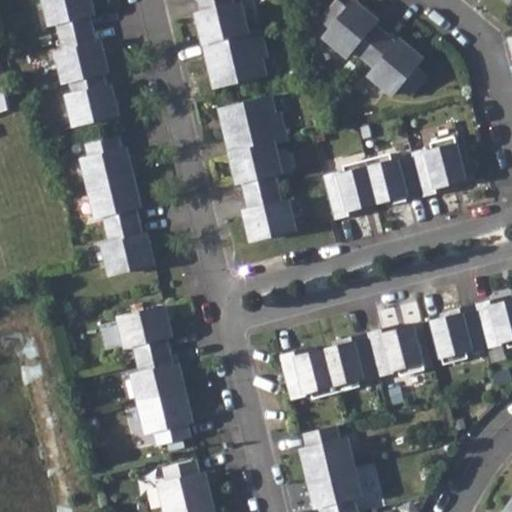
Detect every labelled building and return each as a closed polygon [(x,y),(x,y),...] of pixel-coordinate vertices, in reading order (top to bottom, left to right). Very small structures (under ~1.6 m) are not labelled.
[(92,28),(91,24),(87,8),(91,7),(89,0),(43,0),(49,23),(55,22),(58,36),(92,28)] [(196,0),(197,4),(200,19),(197,20),(202,42),(245,33),(239,4),(233,5),(232,0),(196,0)] [(370,16),(354,3),(348,9),(337,0),(335,0),(318,20),(330,31),(324,38),(346,57),(351,51),(362,61),(385,33),(368,18),(370,16)] [(56,52),(56,55),(62,81),(64,80),(68,80),(102,72),(106,71),(101,49),(97,50),(95,41),(92,28),(58,36),(61,50),(56,52)] [(245,33),(202,42),(209,71),(217,69),(221,86),(263,76),(259,60),(264,58),(258,29),(245,33)] [(403,48),(385,33),(362,61),(373,70),(368,76),(391,95),(394,92),(398,88),(409,97),(427,77),(416,67),(422,59),(405,45),(403,48)] [(217,69),(209,71),(213,87),(221,86),(217,69)] [(0,97),(4,96),(8,84),(0,71),(0,97)] [(72,123),(75,123),(115,114),(110,91),(107,91),(102,72),(68,80),(72,93),(68,94),(65,95),(72,123)] [(230,122),(222,124),(228,153),(272,143),(284,140),(277,111),(272,112),(268,96),(226,105),(230,122)] [(226,105),(217,108),(222,124),(230,122),(226,105)] [(86,156),(83,157),(81,158),(87,187),(90,186),(131,177),(126,154),(122,155),(117,134),(83,142),(86,156)] [(425,148),(410,151),(422,196),(453,188),(451,183),(464,179),(453,137),(429,143),(431,150),(426,151),(425,148)] [(272,143),(228,153),(234,174),(237,174),(242,195),(276,187),(273,173),(278,171),(272,143)] [(366,159),(376,202),(389,199),(390,204),(422,196),(410,151),(394,156),(394,154),(390,155),(389,154),(366,159)] [(363,205),(376,202),(366,159),(342,165),(343,171),(338,173),(338,170),(323,174),(323,178),(325,187),(334,218),(364,211),(363,205)] [(94,216),(98,215),(100,214),(104,229),(137,221),(133,200),(136,199),(131,177),(90,186),(87,187),(94,216)] [(279,200),(277,193),(276,187),(242,195),(244,204),(245,208),(279,200)] [(279,200),(245,208),(247,216),(243,217),(249,240),(292,229),(285,200),(279,201),(279,200)] [(142,241),(141,238),(137,221),(104,229),(107,242),(105,243),(101,244),(102,251),(108,273),(152,263),(146,241),(142,241)] [(505,296),(474,304),(485,348),(500,343),(500,341),(504,339),(506,347),(511,345),(511,299),(506,301),(505,296)] [(485,348),(474,304),(442,312),(443,317),(431,321),(441,363),(465,357),(463,350),(468,348),(469,352),(485,348)] [(129,346),(132,358),(168,349),(163,327),(167,326),(162,305),(115,316),(123,347),(129,346)] [(396,324),(365,331),(376,375),(392,371),(391,368),(395,367),(398,374),(421,368),(411,326),(398,329),(396,324)] [(334,345),(323,348),(333,391),(357,384),(355,378),(360,376),(361,379),(376,375),(365,331),(333,340),(334,345)] [(276,355),(287,398),(303,395),(302,391),(307,389),(309,397),(333,391),(323,348),(309,352),(308,346),(276,355)] [(168,349),(132,358),(134,369),(128,370),(136,402),(182,391),(177,368),(173,369),(168,349)] [(182,391),(136,402),(143,433),(149,432),(152,444),(188,435),(184,413),(187,413),(182,391)] [(335,424),(298,433),(303,453),(300,454),(305,476),(351,465),(344,436),(338,438),(335,424)] [(154,480),(161,511),(208,500),(202,477),(199,478),(194,457),(157,466),(160,478),(154,480)] [(351,465),(305,476),(311,499),(314,498),(317,511),(347,511),(355,510),(352,496),(358,494),(351,465)] [(511,511),(511,497),(502,511),(511,511)] [(210,511),(208,500),(161,511),(210,511)]
